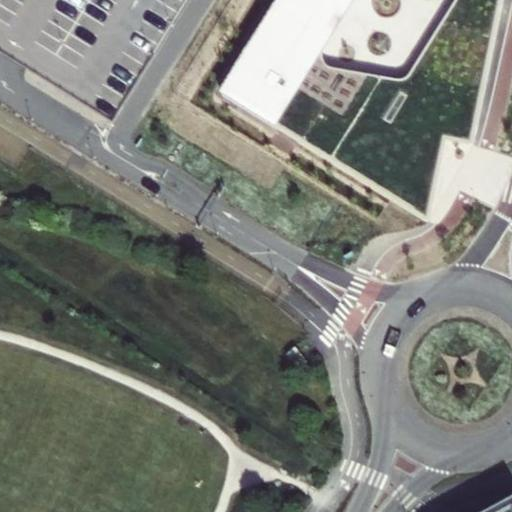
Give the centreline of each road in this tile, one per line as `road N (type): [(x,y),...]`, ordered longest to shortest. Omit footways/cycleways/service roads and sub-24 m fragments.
road 1 (residential): [(273,253),(126,165)]
road 2 (residential): [(273,253),(352,329),(380,376)]
road 3 (residential): [(421,299),(362,288),(273,253)]
road 4 (residential): [(383,391),(380,458),(359,511)]
road 5 (residential): [(511,198),(470,261),(435,292)]
road 6 (residential): [(383,391),(418,440),(477,453)]
